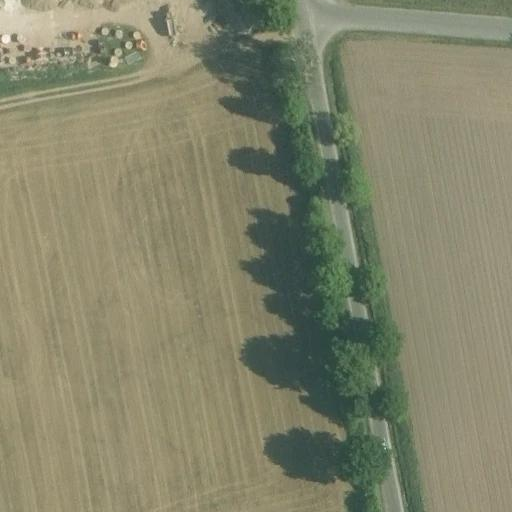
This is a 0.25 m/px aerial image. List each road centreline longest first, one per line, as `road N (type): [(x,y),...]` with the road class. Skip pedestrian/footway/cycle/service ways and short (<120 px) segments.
road 1 (unclassified): [(393,511),(301,16)]
road 2 (unclassified): [(511,34),(301,16)]
